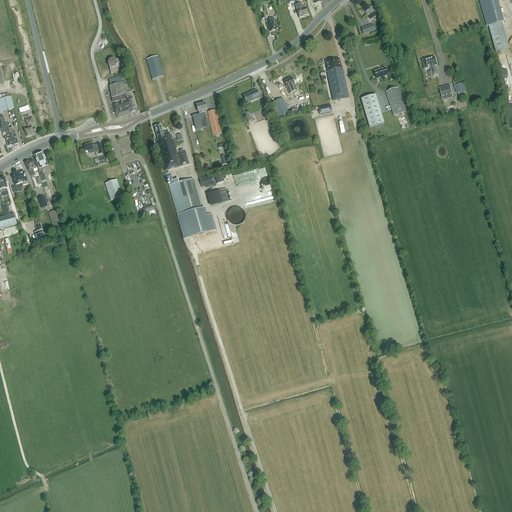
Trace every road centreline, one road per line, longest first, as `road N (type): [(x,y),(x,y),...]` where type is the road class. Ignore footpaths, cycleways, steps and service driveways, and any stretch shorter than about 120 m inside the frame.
road 1 (unclassified): [(257,511),(143,160),(121,162),(111,131)]
road 2 (secondary): [(134,120),(271,59),(339,0)]
road 3 (unclassified): [(27,0),(61,139)]
